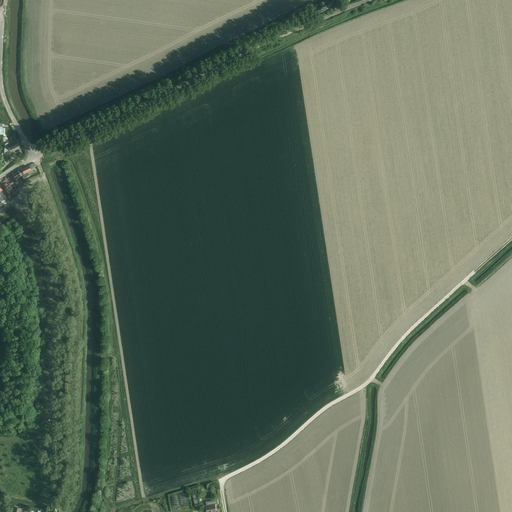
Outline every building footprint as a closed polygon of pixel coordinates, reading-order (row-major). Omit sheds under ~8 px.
[(4,144),(3,154),(9,151),(19,146),(16,140),(9,144),(8,142),(4,144)] [(21,170),(18,171),(21,175),(23,178),(29,175),(28,174),(27,172),(30,171),(28,166),(21,170)] [(18,171),(11,176),(14,180),(19,177),(21,175),(18,171)] [(9,177),(5,180),(10,186),(14,183),(9,177)] [(5,180),(2,183),(6,188),(5,190),(7,192),(12,188),(10,186),(5,180)]
